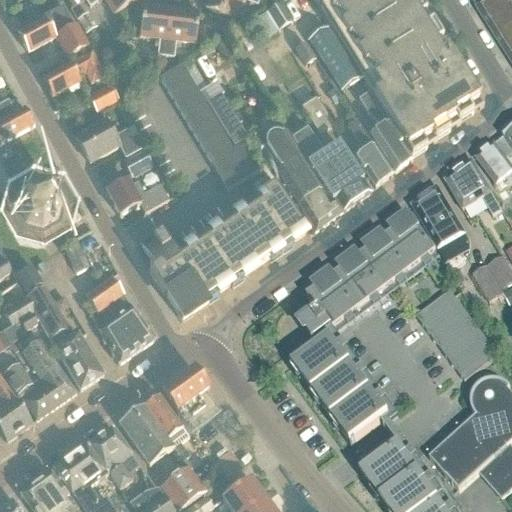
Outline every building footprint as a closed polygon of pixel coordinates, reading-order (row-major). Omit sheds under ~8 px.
[(71,0),(68,2),(73,11),(83,4),(80,0),(71,0)] [(140,0),(89,0),(85,2),(90,10),(104,0),(114,17),(141,0),(140,0)] [(260,0),(209,0),(206,11),(236,21),(242,2),(258,8),(260,0)] [(394,132),(410,160),(427,151),(422,143),(431,137),(434,143),(450,133),(445,125),(454,120),(457,125),(473,116),(468,108),(479,101),(453,59),(450,61),(446,54),(449,53),(416,0),(312,0),(374,101),(394,132)] [(511,0),(469,0),(511,68),(511,0)] [(266,16),(278,34),(292,25),(280,7),(266,16)] [(166,60),(172,12),(144,8),(140,39),(159,42),(157,58),(166,60)] [(28,55),(56,40),(67,60),(88,49),(78,30),(75,32),(63,9),(44,19),(46,22),(18,37),(28,55)] [(172,12),(166,60),(174,61),(176,44),(196,46),(196,42),(209,43),(210,31),(198,30),(200,15),(172,12)] [(96,31),(88,17),(77,23),(86,37),(96,31)] [(260,46),(277,35),(267,18),(249,29),(260,46)] [(222,24),(219,32),(227,36),(230,27),(222,24)] [(329,33),(310,45),(343,95),(361,83),(329,33)] [(294,54),(304,69),(316,61),(306,46),(294,54)] [(201,58),(214,69),(221,61),(207,50),(201,58)] [(84,59),(43,82),(52,99),(80,84),(78,80),(85,77),(92,89),(106,81),(92,55),(84,59)] [(105,62),(101,72),(110,75),(114,65),(105,62)] [(260,173),(244,146),(233,152),(182,68),(159,81),(227,193),(260,173)] [(240,89),(258,84),(254,70),(237,75),(240,89)] [(309,97),(323,87),(312,71),(298,81),(309,97)] [(206,85),(213,97),(230,88),(224,76),(206,85)] [(88,101),(97,117),(118,105),(109,89),(88,101)] [(334,91),(327,96),(335,108),(342,103),(334,91)] [(370,96),(360,103),(373,123),(375,122),(381,132),(371,138),(395,176),(413,165),(370,96)] [(248,142),(247,141),(221,99),(208,106),(235,150),(248,142)] [(316,103),(303,111),(320,137),(333,129),(316,103)] [(0,147),(34,129),(25,111),(15,117),(8,104),(0,108),(0,147)] [(144,150),(138,138),(132,141),(127,133),(115,140),(105,123),(75,140),(90,166),(120,149),(126,161),(144,150)] [(301,159),(287,136),(279,124),(253,139),(261,152),(263,150),(315,234),(315,235),(343,215),(334,203),(330,206),(301,159)] [(375,191),(392,178),(358,126),(350,131),(364,151),(366,154),(356,161),(375,191)] [(307,130),(292,140),(313,177),(321,190),(330,205),(335,202),(344,215),(345,216),(371,196),(338,147),(324,156),(307,130)] [(511,173),(494,150),(476,164),(497,191),(506,183),(508,185),(507,186),(511,193),(511,173)] [(135,183),(155,172),(145,154),(124,165),(135,183)] [(490,216),(499,211),(473,167),(472,167),(445,186),(462,215),(484,202),(487,207),(485,208),(490,216)] [(160,190),(145,198),(138,186),(131,190),(127,183),(106,195),(120,220),(140,209),(145,218),(168,205),(160,190)] [(182,325),(219,299),(217,296),(230,287),(232,291),(244,282),(242,279),(269,261),(271,265),(294,249),(292,246),(306,236),(274,189),(262,198),(266,204),(165,273),(161,267),(174,259),(161,240),(142,253),(154,271),(148,275),(182,325)] [(469,247),(459,231),(460,231),(437,193),(412,211),(445,267),(464,256),(466,261),(470,258),(469,247)] [(62,220),(62,217),(61,217),(54,203),(52,201),(51,201),(37,197),(33,197),(33,198),(20,205),(18,207),(18,208),(14,222),(14,226),(15,226),(22,239),(24,241),(25,241),(39,245),(42,245),(42,244),(56,237),(58,235),(58,234),(62,220)] [(301,331),(317,353),(439,262),(407,219),(389,232),(390,233),(382,239),(381,238),(363,252),(364,253),(356,258),(356,257),(338,271),(338,272),(331,278),(330,276),(312,290),(313,291),(305,297),(307,300),(307,301),(319,317),(301,331)] [(104,259),(113,254),(107,240),(97,245),(104,259)] [(89,271),(77,246),(63,252),(75,277),(89,271)] [(511,288),(511,278),(503,262),(489,270),(503,294),(511,288)] [(0,265),(0,282),(12,276),(4,263),(0,265)] [(26,296),(42,287),(32,270),(16,280),(26,296)] [(502,299),(503,298),(487,271),(473,279),(489,307),(502,299)] [(134,351),(136,356),(155,343),(132,311),(132,312),(123,299),(112,282),(98,292),(109,308),(106,310),(116,323),(134,351)] [(44,290),(26,301),(50,343),(80,394),(104,379),(104,378),(103,378),(78,336),(71,341),(66,333),(68,332),(44,290)] [(109,308),(98,292),(85,300),(97,317),(106,310),(109,308)] [(511,292),(503,298),(502,299),(509,312),(511,310),(511,292)] [(450,297),(437,307),(416,322),(465,389),(497,360),(450,297)] [(26,304),(3,317),(10,330),(33,316),(26,304)] [(21,327),(27,334),(38,326),(33,318),(21,327)] [(116,323),(115,323),(99,334),(119,368),(136,356),(134,351),(116,323)] [(16,329),(3,339),(11,351),(24,341),(16,329)] [(22,358),(40,384),(34,389),(51,414),(76,397),(34,337),(18,348),(24,357),(22,358)] [(389,422),(331,343),(297,368),(306,380),(301,383),(313,399),(317,396),(325,406),(320,409),(332,425),(336,421),(344,431),(339,435),(351,451),(389,422)] [(51,414),(34,389),(19,369),(5,379),(37,424),(51,414)] [(208,395),(209,393),(208,392),(202,384),(201,382),(200,383),(194,375),(195,374),(194,372),(192,373),(192,374),(184,380),(182,381),(174,387),(173,387),(172,388),(163,395),(163,394),(161,395),(163,397),(169,405),(170,407),(176,415),(177,417),(191,436),(219,416),(205,396),(207,394),(208,395)] [(0,435),(7,445),(32,428),(8,393),(0,381),(0,408),(1,409),(0,409),(0,435)] [(511,494),(511,452),(510,451),(511,449),(511,400),(508,396),(510,394),(509,393),(502,388),(494,386),(486,388),(478,392),(473,399),(471,407),(472,415),(476,423),(430,465),(446,482),(459,497),(479,479),(502,504),(511,494)] [(159,398),(143,410),(167,442),(174,451),(180,446),(189,440),(159,398)] [(167,442),(143,410),(143,409),(119,427),(149,469),(174,451),(184,464),(190,460),(180,446),(174,451),(167,442)] [(140,469),(132,459),(112,431),(88,449),(119,492),(132,482),(129,478),(140,469)] [(81,511),(113,511),(106,502),(100,506),(90,491),(108,478),(87,449),(54,473),(55,474),(81,511)] [(442,511),(399,452),(360,480),(372,496),(377,492),(384,502),(380,506),(384,511),(442,511)] [(225,483),(241,472),(229,455),(213,466),(225,483)] [(189,470),(179,477),(177,474),(158,487),(176,511),(182,511),(206,495),(189,470)] [(76,511),(51,476),(49,477),(50,477),(38,485),(37,486),(40,494),(36,496),(32,490),(20,498),(29,511),(76,511)] [(222,503),(228,511),(253,511),(265,504),(250,483),(222,503)] [(172,511),(164,500),(158,491),(145,494),(129,506),(133,511),(172,511)] [(210,511),(213,510),(206,500),(188,511),(210,511)]
